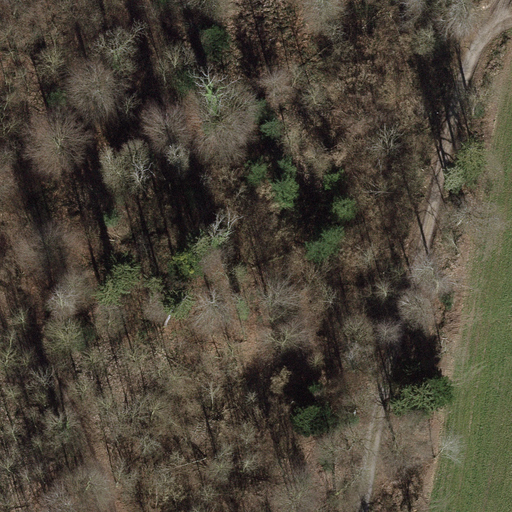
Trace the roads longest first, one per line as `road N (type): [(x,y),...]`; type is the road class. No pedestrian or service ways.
road 1 (track): [(366,511),(448,149),(489,20),(511,18)]
road 2 (track): [(0,327),(30,346),(70,397),(107,511)]
